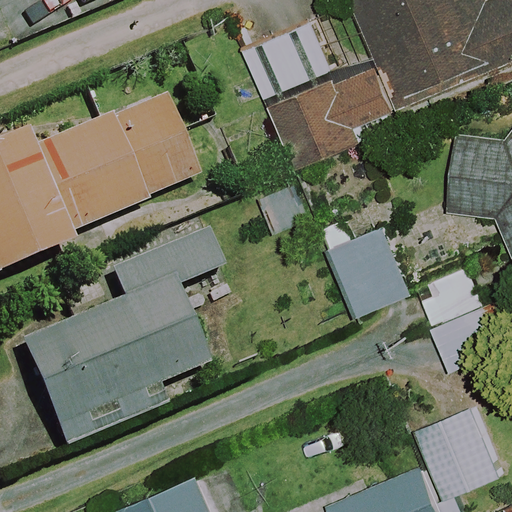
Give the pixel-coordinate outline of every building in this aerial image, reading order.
[(422,105),(417,92),(472,69),(478,82),(511,67),(511,0),(357,0),(381,55),(339,73),(317,21),(243,52),(293,171),(367,139),(363,130),(422,105)] [(0,274),(71,248),(66,235),(200,184),(168,98),(34,149),(25,126),(0,135),(0,274)] [(449,209),(498,215),(511,248),(511,130),(508,136),(458,130),(449,209)] [(290,181),(257,194),(279,251),(312,237),(290,181)] [(373,217),(328,236),(362,320),(408,301),(373,217)] [(107,261),(126,307),(16,351),(58,455),(217,390),(177,293),(221,275),(200,224),(107,261)] [(465,277),(418,295),(447,372),(494,354),(465,277)] [(511,466),(479,395),(412,426),(446,499),(511,468),(511,466)] [(435,511),(416,469),(330,507),(332,511),(435,511)] [(217,511),(204,477),(120,510),(121,511),(217,511)]
